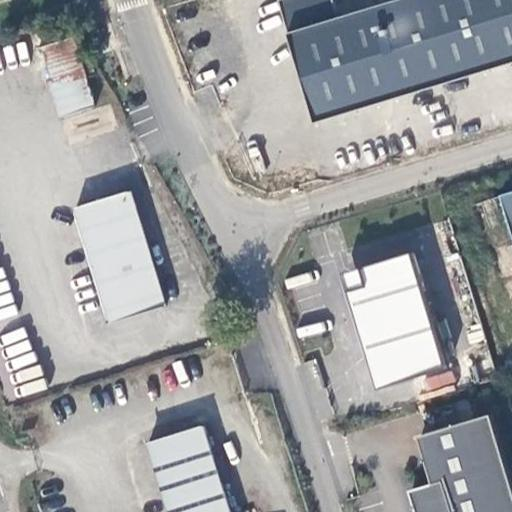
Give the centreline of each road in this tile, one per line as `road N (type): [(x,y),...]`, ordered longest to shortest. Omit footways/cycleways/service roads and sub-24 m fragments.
road 1 (unclassified): [(235,230),(329,511)]
road 2 (unclassified): [(511,148),(235,230)]
road 3 (unclassified): [(235,230),(167,115),(132,0)]
